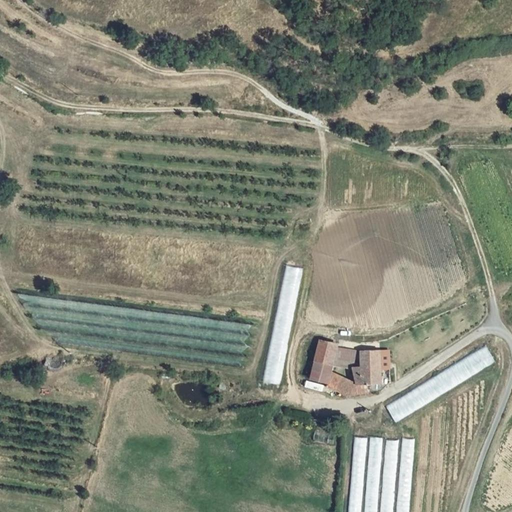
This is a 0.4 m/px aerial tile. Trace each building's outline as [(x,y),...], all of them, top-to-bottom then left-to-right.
[(264,381),(280,384),(302,268),(285,265),(264,381)] [(336,356),(339,347),(339,344),(321,339),(312,379),(329,382),(332,370),(336,356)] [(396,420),(497,362),(488,346),(386,404),(396,420)] [(339,347),(336,356),(362,361),(361,351),(339,347)] [(362,361),(364,375),(367,376),(368,390),(382,389),(379,349),(361,351),(362,361)] [(336,356),(332,370),(364,375),(362,361),(336,356)] [(367,376),(364,375),(332,370),(329,382),(343,393),(368,390),(367,376)] [(353,437),(348,511),(409,511),(414,438),(401,437),(400,440),(384,439),(384,437),(368,436),(368,438),(353,437)]
